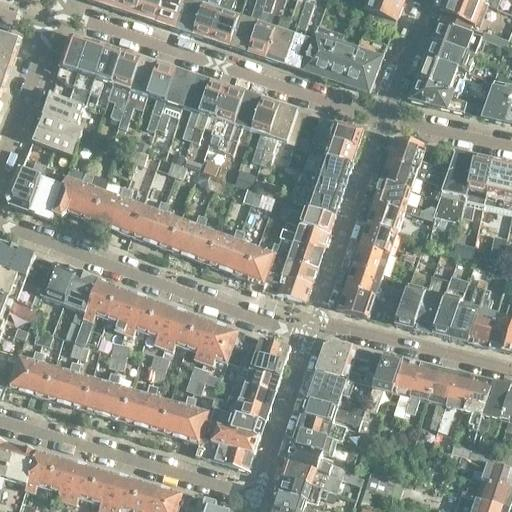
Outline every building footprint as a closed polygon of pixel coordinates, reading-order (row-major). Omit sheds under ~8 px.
[(103,0),(101,7),(120,13),(124,0),(103,0)] [(124,0),(120,13),(138,19),(144,0),(124,0)] [(144,0),(138,19),(155,25),(163,0),(144,0)] [(163,0),(155,25),(173,31),(183,0),(163,0)] [(183,0),(173,31),(193,37),(203,7),(194,4),(195,0),(183,0)] [(203,7),(193,37),(210,43),(220,12),(224,0),(216,0),(213,10),(203,7)] [(224,0),(220,12),(210,43),(229,49),(239,19),(231,16),(235,0),(224,0)] [(239,19),(229,49),(247,55),(258,25),(266,0),(255,0),(248,22),(239,19)] [(266,0),(258,25),(247,55),(264,61),(279,19),(270,16),(275,0),(266,0)] [(402,12),(370,0),(365,14),(372,16),(397,26),(402,12)] [(370,0),(402,12),(406,0),(370,0)] [(470,0),(449,0),(442,17),(473,29),(477,30),(487,6),(470,0)] [(279,19),(264,61),(283,67),(305,4),(296,1),(288,22),(279,19)] [(305,4),(283,67),(303,74),(314,44),(317,33),(307,30),(315,7),(305,4)] [(397,26),(372,16),(367,29),(392,38),(397,26)] [(442,17),(439,26),(470,38),(473,29),(442,17)] [(439,26),(433,43),(463,55),(475,59),(481,42),(470,38),(439,26)] [(484,34),(482,42),(483,42),(482,43),(505,52),(508,44),(484,34)] [(0,58),(13,63),(20,42),(0,36),(0,58)] [(314,44),(303,74),(326,82),(338,45),(316,37),(314,44)] [(70,42),(61,70),(70,73),(61,100),(69,103),(74,89),(78,76),(89,44),(75,39),(70,42)] [(364,41),(348,89),(370,96),(388,49),(364,41)] [(433,43),(426,60),(459,73),(459,72),(468,76),(475,59),(463,55),(433,43)] [(89,44),(78,76),(74,89),(81,91),(77,105),(84,109),(94,81),(105,50),(89,44)] [(360,52),(338,45),(326,82),(348,89),(360,52)] [(105,50),(94,81),(84,109),(95,113),(104,85),(112,87),(123,55),(105,50)] [(123,55),(112,87),(123,91),(117,107),(125,109),(130,93),(141,62),(123,55)] [(0,58),(0,80),(6,83),(13,63),(0,58)] [(426,60),(418,82),(455,96),(460,82),(464,83),(467,75),(459,73),(426,60)] [(141,62),(130,93),(118,130),(127,133),(134,111),(142,114),(148,99),(158,67),(141,62)] [(158,67),(148,99),(157,102),(145,133),(153,136),(165,105),(175,73),(158,67)] [(175,73),(165,105),(155,132),(164,135),(170,121),(177,123),(182,111),(193,79),(175,73)] [(211,85),(193,79),(182,111),(192,114),(183,141),(191,144),(211,85)] [(459,97),(455,96),(418,82),(410,103),(449,113),(470,117),(472,108),(467,106),(457,101),(459,97)] [(228,90),(211,85),(191,144),(199,147),(208,120),(217,122),(228,90)] [(490,99),(493,89),(486,87),(483,96),(490,99)] [(493,89),(482,120),(503,125),(511,101),(511,89),(507,89),(505,92),(493,89)] [(228,90),(217,122),(211,139),(221,142),(218,149),(226,151),(234,128),(245,96),(228,90)] [(245,96),(234,128),(225,157),(233,160),(238,147),(244,131),(251,134),(262,102),(245,96)] [(51,98),(45,117),(72,127),(77,129),(84,109),(79,107),(69,103),(61,100),(56,98),(56,99),(51,98)] [(511,101),(503,125),(511,126),(511,101)] [(262,102),(251,134),(261,137),(252,164),(259,166),(268,140),(278,107),(262,102)] [(278,107),(268,140),(259,166),(270,170),(274,156),(273,156),(278,143),(287,146),(298,114),(278,107)] [(44,118),(38,133),(79,147),(80,145),(92,150),(97,137),(84,132),(77,129),(72,127),(45,117),(44,118)] [(318,125),(313,139),(359,151),(365,133),(336,124),(334,130),(318,125)] [(38,133),(33,145),(74,160),(79,147),(38,133)] [(313,139),(312,144),(327,149),(323,160),(323,159),(323,160),(353,168),(353,167),(359,151),(313,139)] [(92,152),(99,155),(103,143),(97,140),(92,152)] [(398,142),(391,163),(420,173),(428,176),(442,180),(445,172),(423,165),(426,157),(425,156),(427,150),(398,142)] [(110,145),(103,143),(99,155),(106,158),(110,145)] [(139,154),(145,156),(148,148),(142,146),(139,154)] [(130,153),(126,165),(135,168),(139,156),(130,153)] [(139,156),(135,168),(144,171),(148,159),(139,156)] [(476,161),(456,157),(450,177),(449,178),(442,196),(434,220),(434,221),(459,226),(461,227),(462,221),(468,194),(470,194),(476,161)] [(182,168),(184,161),(176,158),(173,165),(182,168)] [(323,160),(312,158),(306,175),(347,186),(353,168),(323,160)] [(199,174),(201,166),(185,160),(183,168),(199,174)] [(476,161),(470,194),(468,194),(462,221),(471,222),(475,206),(484,208),(486,198),(487,198),(494,165),(476,161)] [(391,163),(383,184),(413,195),(418,180),(425,182),(428,176),(420,173),(391,163)] [(21,173),(9,202),(11,208),(28,214),(46,169),(36,165),(32,177),(30,176),(30,177),(21,173)] [(511,168),(494,165),(487,198),(486,198),(484,208),(500,212),(511,214),(511,168)] [(171,166),(167,177),(174,180),(178,168),(171,166)] [(203,166),(200,174),(214,179),(217,171),(203,166)] [(178,168),(174,180),(181,182),(185,171),(178,168)] [(28,214),(52,223),(54,217),(53,217),(64,189),(50,184),(54,172),(46,169),(28,214)] [(233,178),(221,174),(218,182),(230,187),(233,178)] [(251,179),(238,175),(234,187),(247,191),(251,179)] [(347,186),(306,175),(300,192),(341,203),(347,186)] [(53,217),(54,217),(63,220),(68,216),(75,218),(90,177),(86,176),(82,184),(68,179),(64,189),(53,217)] [(440,187),(442,180),(428,176),(425,182),(440,187)] [(90,177),(75,218),(94,225),(105,193),(92,188),(95,179),(90,177)] [(210,180),(206,192),(213,195),(217,183),(210,180)] [(217,183),(213,195),(221,197),(225,185),(217,183)] [(273,187),(262,183),(258,195),(269,199),(273,187)] [(383,184),(375,206),(406,216),(418,221),(420,214),(421,212),(409,207),(413,195),(383,184)] [(105,193),(94,225),(112,232),(124,200),(128,192),(123,190),(120,198),(105,193)] [(124,200),(112,232),(131,239),(143,207),(129,202),(132,194),(128,192),(124,200)] [(341,203),(300,192),(295,208),(336,219),(341,203)] [(241,206),(249,208),(253,197),(245,194),(241,206)] [(260,199),(253,197),(249,209),(256,211),(260,199)] [(143,207),(131,239),(150,246),(163,214),(166,206),(161,204),(158,212),(143,207)] [(163,214),(150,246),(168,253),(180,220),(167,216),(170,207),(166,206),(163,214)] [(375,206),(368,226),(399,236),(406,216),(375,206)] [(287,221),(291,209),(284,207),(280,218),(287,221)] [(302,220),(300,228),(330,236),(336,219),(295,208),(292,207),(290,215),(302,220)] [(432,225),(436,212),(430,211),(420,214),(418,221),(432,225)] [(180,220),(168,253),(187,260),(203,219),(197,217),(194,225),(180,220)] [(203,219),(187,260),(206,267),(218,235),(204,229),(207,221),(203,219)] [(399,236),(368,226),(361,247),(391,258),(399,236)] [(282,242),(294,246),(324,254),(330,236),(300,228),(297,237),(285,233),(282,242)] [(218,235),(206,267),(225,274),(241,233),(237,232),(234,240),(218,235)] [(241,233),(225,274),(245,281),(257,249),(242,243),(245,235),(241,233)] [(257,249),(245,281),(263,288),(265,284),(267,284),(280,248),(260,240),(257,249)] [(507,243),(495,240),(489,268),(501,270),(507,243)] [(291,254),(288,263),(318,271),(324,254),(294,246),(282,242),(279,250),(291,254)] [(458,245),(455,259),(472,263),(475,250),(458,245)] [(0,272),(20,280),(46,290),(55,267),(28,257),(27,258),(23,256),(23,255),(0,246),(0,272)] [(391,258),(361,247),(353,269),(384,278),(391,258)] [(415,257),(405,254),(403,262),(412,265),(415,257)] [(288,263),(282,279),(312,287),(318,271),(288,263)] [(55,267),(46,290),(42,301),(64,309),(77,275),(55,267)] [(353,269),(346,290),(377,300),(384,279),(353,269)] [(510,273),(494,269),(492,278),(507,282),(510,273)] [(20,280),(0,272),(0,298),(11,303),(20,280)] [(77,275),(64,309),(78,313),(72,328),(80,331),(99,283),(77,275)] [(280,289),(277,298),(306,305),(312,287),(282,279),(270,276),(265,293),(270,295),(272,287),(280,289)] [(407,294),(395,327),(417,333),(428,299),(417,297),(422,282),(411,279),(407,294)] [(485,292),(487,285),(479,282),(476,289),(485,292)] [(107,323),(119,291),(99,283),(84,322),(93,326),(97,319),(107,323)] [(428,299),(417,333),(434,337),(445,304),(444,303),(450,285),(445,283),(443,292),(437,290),(434,301),(428,299)] [(445,304),(434,337),(452,341),(463,308),(453,306),(457,296),(452,294),(454,287),(450,285),(444,303),(445,304)] [(377,300),(346,290),(338,313),(369,321),(370,316),(372,316),(377,300)] [(463,308),(452,341),(469,345),(480,312),(486,293),(477,290),(470,310),(463,308)] [(140,298),(119,291),(107,323),(118,327),(115,334),(124,337),(140,298)] [(480,312),(469,345),(486,350),(497,316),(489,314),(493,304),(487,302),(491,294),(486,293),(480,312)] [(401,300),(391,297),(388,306),(398,309),(401,300)] [(11,303),(0,298),(0,326),(1,327),(11,303)] [(140,298),(124,337),(134,340),(136,333),(147,337),(159,305),(140,298)] [(16,303),(11,313),(32,323),(37,313),(16,303)] [(159,305),(147,337),(158,342),(155,348),(164,352),(178,312),(159,305)] [(497,316),(486,350),(505,354),(511,329),(511,308),(509,308),(506,319),(497,316)] [(178,312),(164,352),(174,355),(176,348),(187,352),(199,320),(178,312)] [(39,333),(45,317),(37,314),(31,330),(39,333)] [(199,320),(187,352),(197,356),(195,363),(204,366),(218,327),(199,320)] [(218,327),(204,366),(208,368),(213,370),(216,363),(228,367),(237,341),(236,341),(238,334),(218,327)] [(29,336),(29,335),(18,331),(14,341),(25,345),(29,336)] [(78,335),(72,333),(68,345),(75,347),(78,335)] [(38,334),(37,339),(35,346),(42,348),(46,336),(38,334)] [(234,352),(255,358),(286,366),(291,350),(260,342),(258,349),(245,344),(247,337),(240,335),(234,352)] [(54,339),(46,336),(42,348),(50,351),(54,339)] [(76,348),(80,350),(85,351),(88,339),(79,336),(76,348)] [(325,348),(317,374),(348,382),(355,384),(362,386),(362,383),(359,382),(360,378),(350,375),(355,360),(368,364),(371,354),(351,350),(342,347),(331,345),(325,348)] [(80,350),(76,348),(72,347),(67,362),(76,365),(80,350)] [(121,349),(113,347),(111,359),(119,361),(121,349)] [(129,351),(121,349),(119,361),(127,363),(129,351)] [(89,352),(85,351),(80,350),(76,365),(85,367),(89,352)] [(11,380),(7,390),(27,396),(36,363),(39,355),(35,354),(32,362),(19,358),(11,380)] [(36,363),(27,396),(47,402),(57,369),(42,365),(45,357),(39,355),(36,363)] [(286,366),(255,358),(245,355),(239,370),(249,373),(281,381),(286,366)] [(373,361),(367,375),(377,379),(385,358),(375,356),(373,361)] [(156,374),(160,360),(150,358),(146,371),(156,374)] [(377,379),(374,390),(373,391),(362,420),(368,422),(371,415),(376,416),(383,395),(391,396),(402,362),(385,358),(377,379)] [(119,361),(111,359),(108,371),(116,373),(119,361)] [(166,376),(170,363),(160,360),(156,374),(166,376)] [(127,363),(119,361),(116,373),(124,375),(127,363)] [(402,362),(391,396),(400,399),(390,426),(398,429),(403,415),(409,401),(420,366),(402,362)] [(57,369),(47,402),(65,407),(74,374),(77,366),(72,364),(70,373),(57,369)] [(15,368),(8,365),(5,373),(12,376),(15,368)] [(74,374),(65,407),(85,413),(94,380),(79,376),(82,367),(77,366),(74,374)] [(208,368),(204,366),(202,372),(198,384),(206,386),(219,391),(222,381),(209,377),(210,375),(206,373),(208,368)] [(420,366),(409,401),(403,415),(414,418),(420,403),(428,405),(439,371),(420,366)] [(194,370),(190,382),(198,384),(202,372),(194,370)] [(153,387),(156,374),(146,371),(143,384),(153,387)] [(439,371),(428,405),(436,407),(429,431),(438,434),(445,410),(457,375),(439,371)] [(281,381),(249,373),(247,379),(240,377),(245,387),(276,395),(281,381)] [(163,389),(166,376),(156,374),(153,387),(163,389)] [(317,374),(307,403),(338,412),(343,397),(351,399),(355,384),(348,382),(317,374)] [(0,400),(2,401),(11,380),(0,375),(0,400)] [(457,375),(445,410),(438,434),(438,435),(447,438),(456,412),(464,414),(475,380),(457,375)] [(94,380),(85,413),(103,418),(113,386),(116,377),(111,376),(109,384),(94,380)] [(124,425),(133,391),(118,387),(120,379),(116,377),(113,386),(103,418),(124,425)] [(475,380),(464,414),(472,416),(465,442),(474,444),(477,433),(478,433),(482,418),(493,384),(475,380)] [(190,382),(187,393),(194,396),(198,384),(190,382)] [(198,384),(194,396),(202,398),(206,386),(198,384)] [(493,384),(482,418),(478,433),(487,436),(492,421),(500,423),(511,389),(493,384)] [(147,396),(133,391),(124,425),(143,430),(153,397),(155,390),(149,387),(147,396)] [(245,387),(239,403),(270,412),(276,395),(245,387)] [(511,388),(511,389),(500,423),(500,424),(508,426),(503,441),(511,443),(511,388)] [(153,397),(143,430),(162,436),(172,403),(156,398),(159,390),(155,390),(153,397)] [(172,403),(162,436),(181,442),(190,408),(193,400),(188,399),(185,407),(172,403)] [(190,408),(181,442),(200,447),(200,448),(211,414),(195,410),(197,402),(193,400),(190,408)] [(270,412),(239,403),(231,401),(229,407),(217,403),(215,412),(265,426),(270,412)] [(362,419),(367,406),(356,402),(352,416),(362,419)] [(307,403),(302,419),(333,427),(335,420),(359,429),(362,420),(338,412),(307,403)] [(265,426),(215,412),(210,426),(260,440),(265,426)] [(302,419),(297,434),(328,441),(342,446),(347,432),(333,427),(302,419)] [(204,444),(220,448),(255,458),(260,440),(210,426),(204,444)] [(297,434),(292,448),(323,457),(325,450),(343,456),(346,448),(328,441),(297,434)] [(369,438),(362,436),(357,448),(364,451),(369,438)] [(381,442),(370,438),(369,438),(364,451),(363,455),(375,459),(381,442)] [(0,479),(4,481),(15,447),(0,443),(0,479)] [(204,444),(200,458),(216,463),(250,473),(255,458),(220,448),(204,444)] [(452,447),(444,444),(442,452),(446,454),(450,455),(452,447)] [(15,447),(4,481),(27,488),(36,457),(37,454),(15,447)] [(469,452),(452,447),(450,455),(461,458),(467,460),(469,452)] [(292,448),(286,466),(317,474),(341,483),(345,473),(321,464),(323,457),(292,448)] [(488,456),(471,452),(469,460),(486,464),(488,456)] [(36,457),(27,488),(25,494),(35,497),(38,490),(48,493),(57,460),(37,454),(36,457)] [(450,455),(446,454),(443,466),(458,470),(461,458),(450,455)] [(371,458),(364,455),(363,455),(357,471),(365,474),(371,458)] [(505,460),(488,456),(486,464),(503,468),(505,460)] [(67,506),(78,466),(57,460),(48,493),(60,496),(58,504),(67,506)] [(470,482),(480,484),(511,491),(511,472),(507,471),(486,466),(461,460),(458,470),(473,474),(470,482)] [(99,472),(78,466),(67,506),(77,509),(79,502),(89,505),(99,472)] [(286,466),(281,480),(312,488),(328,494),(336,497),(341,483),(317,474),(286,466)] [(350,478),(353,468),(348,466),(344,477),(349,478),(350,478)] [(429,471),(421,469),(416,487),(424,489),(429,471)] [(99,472),(89,505),(101,508),(99,511),(108,511),(120,478),(99,472)] [(120,478),(108,511),(132,511),(140,484),(120,478)] [(361,490),(363,482),(350,479),(347,486),(361,490)] [(386,484),(369,479),(365,492),(382,497),(386,484)] [(281,480),(276,495),(307,503),(317,507),(320,500),(326,502),(328,494),(312,488),(281,480)] [(140,484),(132,511),(155,511),(162,490),(140,484)] [(403,489),(387,484),(382,498),(398,503),(403,489)] [(460,498),(474,502),(510,511),(511,505),(511,491),(480,484),(477,493),(468,490),(466,495),(462,494),(460,498)] [(162,490),(155,511),(179,511),(184,496),(162,490)] [(276,495),(271,511),(274,511),(310,511),(305,510),(307,503),(276,495)] [(509,511),(510,511),(474,502),(460,498),(456,511),(509,511)]
